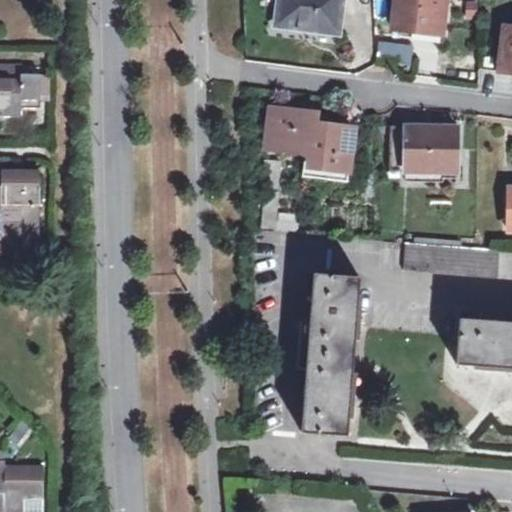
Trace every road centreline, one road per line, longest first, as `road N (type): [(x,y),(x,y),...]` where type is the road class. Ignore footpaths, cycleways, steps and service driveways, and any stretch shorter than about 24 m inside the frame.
road 1 (unclassified): [(131,511),(115,0)]
road 2 (residential): [(239,73),(511,107)]
road 3 (residential): [(288,464),(511,485)]
